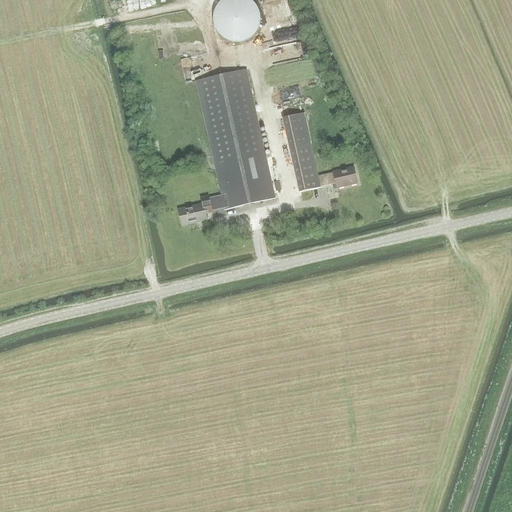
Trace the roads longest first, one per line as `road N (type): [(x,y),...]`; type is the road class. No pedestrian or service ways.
road 1 (tertiary): [(0,332),(511,212)]
road 2 (track): [(200,2),(218,64),(250,56),(294,206)]
